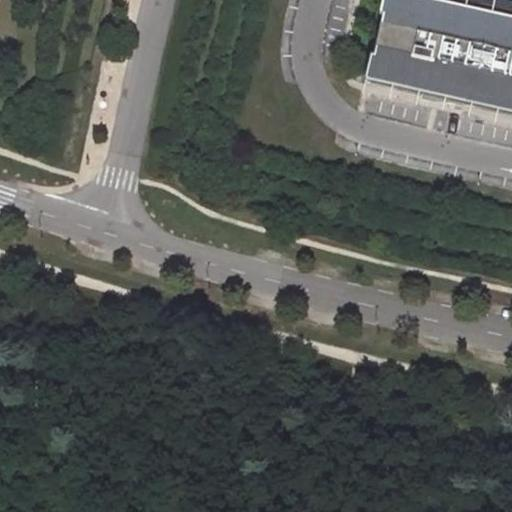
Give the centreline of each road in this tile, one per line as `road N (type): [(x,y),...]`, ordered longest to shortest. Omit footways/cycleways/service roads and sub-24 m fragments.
road 1 (unclassified): [(511,338),(104,232)]
road 2 (unclassified): [(104,232),(160,0)]
